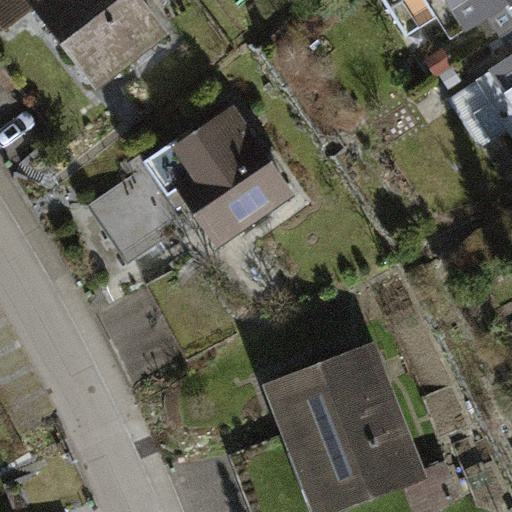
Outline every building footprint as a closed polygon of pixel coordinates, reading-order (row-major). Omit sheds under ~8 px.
[(40,0),(37,3),(101,83),(161,35),(133,0),(40,0)] [(504,37),(511,31),(511,0),(427,0),(452,40),(491,15),(504,37)] [(511,31),(504,37),(511,48),(511,61),(479,82),(511,133),(511,31)] [(181,148),(177,141),(144,164),(166,195),(158,199),(141,174),(90,209),(127,262),(187,221),(177,207),(188,199),(220,245),(291,195),(233,112),(181,148)] [(199,256),(145,285),(186,360),(239,332),(199,256)] [(384,344),(268,386),(314,511),(333,511),(431,477),(384,344)]
